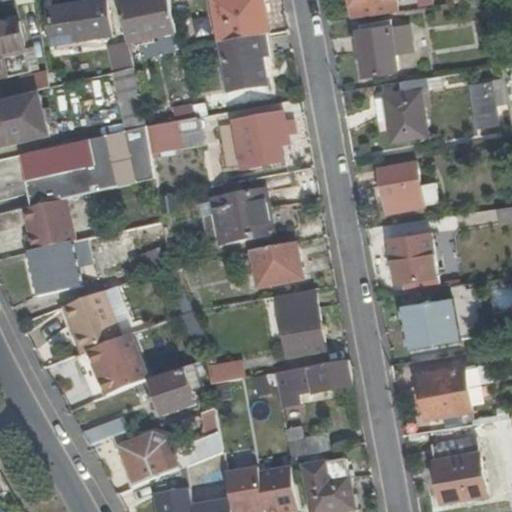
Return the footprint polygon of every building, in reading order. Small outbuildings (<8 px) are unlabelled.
[(58,43),(114,34),(108,0),(103,0),(52,9),(58,43)] [(172,0),(123,0),(122,0),(131,43),(180,32),(172,0)] [(227,40),(269,32),(263,0),(213,0),(221,42),(227,40)] [(0,80),(33,72),(21,21),(0,26),(0,80)] [(399,53),(415,51),(411,26),(396,28),(395,27),(361,31),(368,75),(402,70),(399,53)] [(274,62),(269,32),(227,40),(236,89),(272,82),(269,64),(274,62)] [(107,48),(113,70),(135,64),(129,42),(107,48)] [(136,69),(115,74),(128,132),(149,127),(136,69)] [(28,75),(32,91),(52,86),(48,70),(28,75)] [(445,89),(444,76),(428,79),(430,91),(445,89)] [(430,91),(428,79),(404,83),(406,94),(378,99),(381,124),(392,123),(395,143),(431,137),(426,108),(432,107),(430,91)] [(480,129),(499,126),(492,84),(474,87),(480,129)] [(0,149),(51,138),(43,96),(0,105),(0,149)] [(263,165),(285,161),(281,135),(287,134),(285,116),(256,121),(257,132),(248,134),(250,151),(260,150),(263,165)] [(128,132),(24,155),(35,207),(158,180),(149,127),(128,132)] [(287,169),(285,161),(263,165),(264,172),(287,169)] [(427,208),(424,182),(421,163),(383,169),(390,214),(427,208)] [(439,179),(424,182),(427,208),(443,206),(439,179)] [(253,240),(274,236),(270,212),(274,211),(270,190),(217,200),(225,245),(253,240)] [(66,216),(106,209),(104,196),(63,203),(66,216)] [(511,222),(511,207),(499,209),(501,224),(511,222)] [(398,281),(441,274),(434,231),(391,238),(398,281)] [(76,242),(31,252),(41,296),(85,285),(76,242)] [(280,247),(254,252),(261,288),(306,279),(299,243),(280,247)] [(135,282),(169,269),(162,251),(128,264),(135,282)] [(511,286),(490,290),(494,312),(511,309),(511,286)] [(322,315),(318,290),(281,298),(285,322),(322,315)] [(108,292),(69,307),(86,354),(126,339),(108,292)] [(477,294),(458,298),(465,339),(478,337),(475,317),(481,316),(477,294)] [(465,339),(458,298),(425,304),(404,307),(411,349),(446,343),(460,341),(465,339)] [(187,337),(202,332),(196,313),(181,318),(187,337)] [(322,315),(285,322),(286,329),(281,330),(282,341),(288,340),(289,345),(291,357),(328,350),(322,316),(322,315)] [(218,352),(220,351),(232,350),(229,333),(210,337),(218,352)] [(126,339),(86,354),(81,355),(99,402),(154,382),(137,335),(126,339)] [(221,356),(225,382),(237,380),(232,350),(220,351),(221,356)] [(216,358),(211,361),(214,384),(225,382),(221,356),(215,358),(216,358)] [(356,385),(352,362),(293,372),(297,396),(356,385)] [(430,419),(475,412),(468,369),(423,376),(430,419)] [(168,417),(200,406),(188,372),(157,384),(168,417)] [(256,378),(260,397),(280,393),(277,374),(256,378)] [(127,419),(86,434),(93,447),(114,438),(132,431),(127,419)] [(136,430),(132,431),(114,438),(119,451),(125,448),(141,442),(136,430)] [(226,454),(223,437),(178,454),(174,441),(171,442),(158,436),(141,442),(125,448),(140,487),(226,454)] [(314,437),(289,441),(292,458),(322,452),(320,436),(314,437)] [(446,503),(490,495),(479,436),(436,444),(442,479),(436,480),(439,498),(445,497),(446,503)] [(339,461),(329,462),(331,480),(341,478),(339,461)] [(331,480),(329,462),(306,466),(313,511),(331,511),(356,507),(351,477),(341,478),(331,480)] [(294,468),(262,474),(269,511),(268,511),(298,511),(301,511),(294,468)] [(266,511),(269,511),(262,474),(261,469),(230,474),(236,511),(266,511)] [(200,504),(228,498),(226,487),(197,493),(200,504)]
